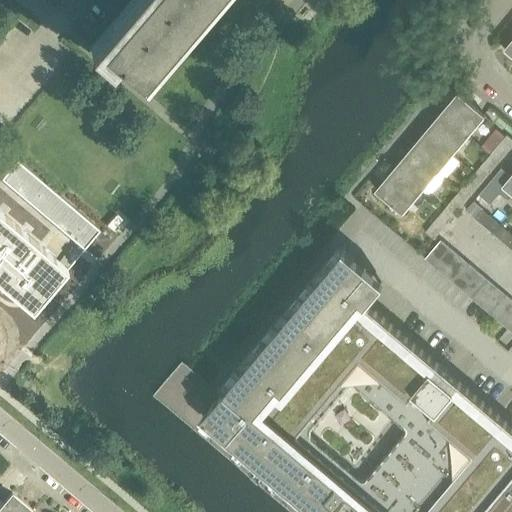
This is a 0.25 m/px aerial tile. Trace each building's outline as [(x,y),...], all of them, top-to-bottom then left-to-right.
[(141,0),(102,46),(115,57),(141,78),(143,80),(211,0),(141,0)] [(457,92),(441,112),(467,135),(484,115),(457,92)] [(441,112),(425,131),(451,154),(467,135),(441,112)] [(408,150),(435,173),(451,154),(425,131),(408,150)] [(511,138),(507,135),(490,154),(498,161),(511,144),(511,138)] [(408,150),(392,170),(419,192),(435,173),(408,150)] [(474,173),(482,180),(498,161),(490,154),(474,173)] [(502,167),(479,193),(490,203),(499,192),(506,198),(511,192),(511,173),(511,174),(502,167)] [(402,212),(419,192),(392,170),(375,190),(402,212)] [(474,173),(458,192),(466,199),(482,180),(474,173)] [(40,180),(24,199),(85,250),(100,232),(40,180)] [(442,212),(450,219),(466,199),(458,192),(442,212)] [(494,234),(501,225),(482,209),(475,217),(494,234)] [(0,283),(21,301),(56,260),(0,212),(0,283)] [(450,219),(442,212),(425,231),(433,238),(450,219)] [(511,234),(501,225),(494,234),(511,248),(511,234)] [(435,267),(451,248),(441,240),(425,258),(435,267)] [(460,256),(451,248),(435,267),(445,274),(460,256)] [(326,269),(202,416),(315,511),(511,511),(511,426),(367,303),(384,283),(343,249),(326,269)] [(460,256),(445,274),(454,282),(469,264),(460,256)] [(478,271),(469,264),(454,282),(463,290),(478,271)] [(472,298),(488,279),(478,271),(463,290),(472,298)] [(497,287),(488,279),(472,298),(481,305),(497,287)] [(497,287),(481,305),(491,313),(506,295),(497,287)] [(511,306),(511,299),(506,295),(491,313),(500,321),(511,306)] [(511,306),(500,321),(509,329),(511,324),(511,306)] [(0,506),(0,511),(29,511),(31,510),(11,493),(0,506)]
